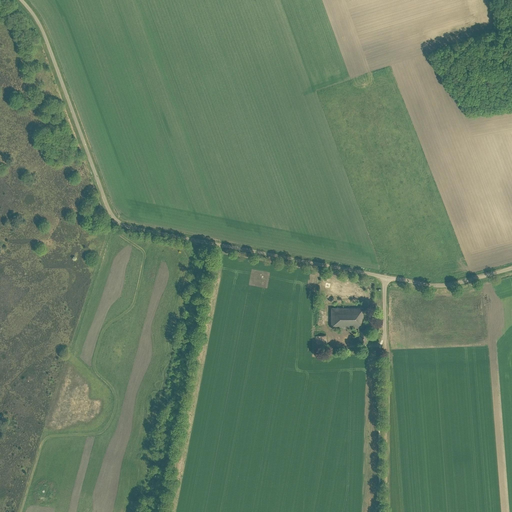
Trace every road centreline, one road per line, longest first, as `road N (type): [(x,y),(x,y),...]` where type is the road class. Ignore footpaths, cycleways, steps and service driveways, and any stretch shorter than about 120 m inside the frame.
road 1 (unclassified): [(384,276),(113,218),(43,33),(20,0)]
road 2 (track): [(164,511),(216,243)]
road 3 (track): [(385,335),(386,511)]
road 4 (unclassified): [(384,276),(440,285),(511,267)]
